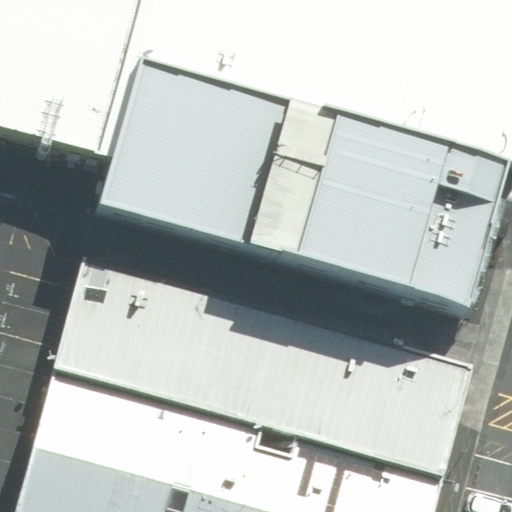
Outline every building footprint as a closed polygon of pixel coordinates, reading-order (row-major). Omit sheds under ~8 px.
[(152,0),(0,0),(0,139),(105,171),(132,73),(152,0)] [(511,0),(152,0),(132,73),(501,175),(511,136),(511,0)] [(93,217),(460,319),(501,175),(132,73),(105,171),(93,217)] [(463,375),(84,268),(54,376),(433,482),(463,375)] [(424,511),(433,482),(54,376),(15,511),(424,511)]
